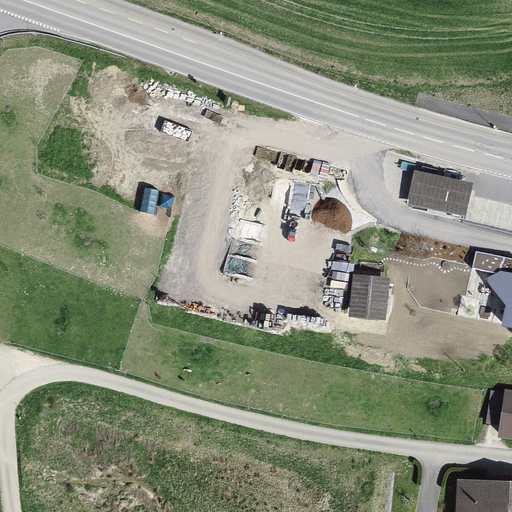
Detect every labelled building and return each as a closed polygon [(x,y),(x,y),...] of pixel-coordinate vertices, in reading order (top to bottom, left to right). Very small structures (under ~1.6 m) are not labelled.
[(511,233),(511,205),(469,195),(463,222),(511,233)] [(505,325),(511,326),(511,277),(503,275),(499,294),(511,297),(505,325)] [(359,282),(356,310),(380,313),(383,285),(359,282)] [(511,393),(491,391),(487,420),(503,422),(501,435),(511,436),(511,393)] [(465,488),(463,511),(511,511),(511,479),(492,478),(491,489),(465,488)]
